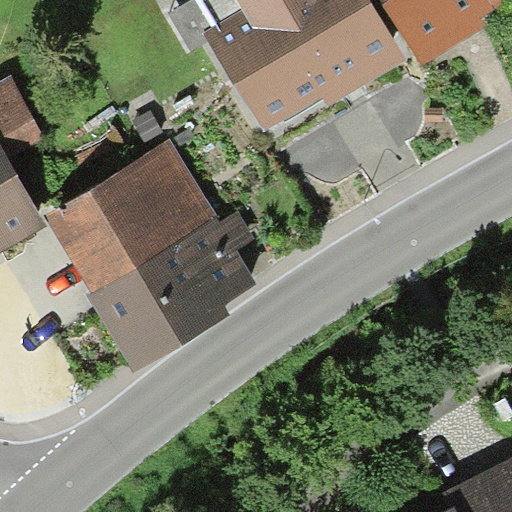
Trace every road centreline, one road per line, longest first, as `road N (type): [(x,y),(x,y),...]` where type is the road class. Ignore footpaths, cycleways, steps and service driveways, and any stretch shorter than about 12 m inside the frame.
road 1 (secondary): [(511,179),(171,385),(28,511)]
road 2 (track): [(305,511),(391,423),(503,357)]
